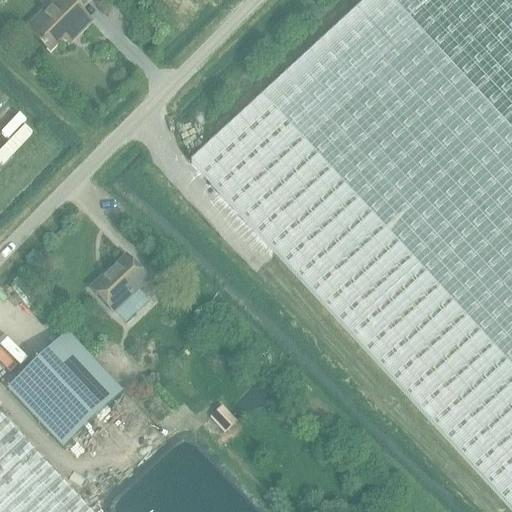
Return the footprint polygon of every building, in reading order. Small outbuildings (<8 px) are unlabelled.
[(25,30),(50,54),(71,33),(77,38),(91,24),(75,8),(83,0),(54,0),(55,1),(25,30)] [(511,511),(511,0),(368,0),(191,164),(511,511)] [(126,258),(91,291),(113,314),(148,281),(126,258)] [(21,332),(13,339),(33,360),(40,353),(21,332)] [(7,391),(62,449),(121,394),(67,336),(7,391)] [(88,511),(23,442),(0,417),(0,511),(88,511)]
